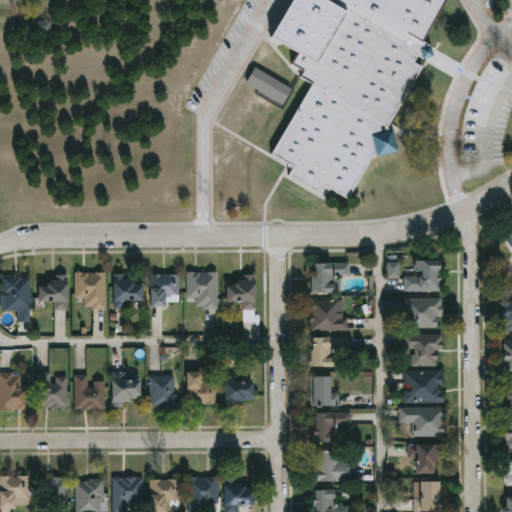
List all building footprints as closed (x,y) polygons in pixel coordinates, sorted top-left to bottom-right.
[(431,44),(434,54),(424,57),(418,53),(413,60),(422,65),(386,125),(390,127),(391,127),(397,149),(396,149),(374,155),(373,152),(347,197),(324,184),(319,193),(287,174),(292,166),(269,152),(312,80),(300,73),(303,68),(291,61),(297,52),(269,36),(290,0),(442,0),(420,38),(431,44)] [(244,85),(282,106),(292,88),(254,67),(244,85)] [(511,257),(510,253),(508,254),(499,237),(501,236),(500,234),(508,229),(509,231),(511,229),(511,257)] [(438,272),(437,290),(400,289),(401,276),(416,276),(416,270),(412,270),(412,260),(435,261),(434,272),(438,272)] [(399,261),(386,261),(386,279),(399,279),(399,261)] [(332,275),(332,277),(338,277),(338,292),(306,291),(306,274),(309,274),(309,262),(346,263),(346,275),(332,275)] [(108,271),(108,309),(94,309),(94,306),(86,306),(86,298),(77,298),(77,272),(108,271)] [(214,271),(214,308),(200,308),(200,306),(194,306),(194,297),(185,297),(185,271),(214,271)] [(127,273),(127,278),(135,278),(135,281),(139,281),(139,284),(148,284),(148,300),(129,300),(129,308),(116,308),(116,273),(127,273)] [(70,274),(70,280),(72,280),(72,301),(69,301),(69,310),(56,309),(56,302),(41,302),(41,286),(51,286),(51,282),(54,282),(55,279),(58,279),(58,274),(70,274)] [(176,274),(176,301),(168,301),(168,306),(155,306),(156,288),(153,288),(153,274),(176,274)] [(252,300),(252,309),(238,310),(238,300),(221,301),(220,285),(229,285),(229,282),(232,282),(232,279),(239,279),(239,274),(252,274),(252,300)] [(18,275),(18,277),(32,277),(32,310),(30,310),(30,320),(19,320),(19,310),(2,310),(2,295),(6,295),(6,290),(3,290),(3,275),(18,275)] [(438,297),(440,314),(434,314),(434,328),(407,329),(406,311),(402,311),(402,298),(438,297)] [(335,299),(335,312),(339,312),(339,316),(345,316),(345,330),(308,330),(307,313),(309,313),(309,311),(308,311),(308,299),(335,299)] [(511,301),(511,331),(507,331),(507,324),(502,324),(503,317),(499,317),(499,302),(511,301)] [(440,333),(440,349),(433,349),(433,365),(409,365),(409,355),(411,355),(411,348),(401,348),(401,334),(440,333)] [(325,348),(325,351),(327,351),(326,366),(305,366),(305,336),(344,336),(345,348),(325,348)] [(511,339),(511,371),(502,371),(500,340),(511,339)] [(438,370),(438,374),(440,374),(440,385),(434,385),(434,388),(436,388),(436,394),(439,394),(439,402),(402,402),(400,395),(401,395),(401,390),(403,390),(402,370),(438,370)] [(52,371),(52,383),(58,383),(58,377),(70,377),(70,407),(38,406),(39,371),(52,371)] [(127,371),(127,379),(146,380),(146,395),(134,395),(134,401),(126,401),(126,407),(113,407),(114,371),(127,371)] [(213,383),(212,401),(209,401),(209,404),(185,404),(186,388),(181,388),(181,371),(196,372),(195,380),(213,383)] [(15,372),(15,376),(22,376),(22,384),(31,384),(32,409),(2,410),(1,372),(15,372)] [(234,373),(234,381),(248,381),(248,385),(251,385),(249,400),(237,400),(237,402),(232,402),(232,408),(221,408),(221,403),(218,403),(218,381),(221,381),(221,373),(234,373)] [(90,387),(96,387),(96,381),(107,382),(106,408),(101,408),(101,411),(84,410),(84,408),(75,407),(77,374),(90,375),(90,387)] [(173,375),(173,394),(179,394),(179,409),(151,410),(151,375),(173,375)] [(326,376),(325,392),(337,392),(337,405),(307,405),(307,375),(326,376)] [(511,378),(511,409),(501,409),(501,391),(503,391),(503,385),(507,385),(507,378),(511,378)] [(439,417),(439,424),(441,424),(441,438),(410,438),(410,421),(396,421),(396,407),(441,407),(441,417),(439,417)] [(331,441),(307,441),(307,428),(310,428),(310,412),(348,412),(348,425),(331,425),(331,441)] [(511,417),(511,448),(504,448),(504,440),(502,440),(502,425),(504,425),(504,417),(511,417)] [(433,455),(433,465),(432,465),(432,473),(411,473),(411,457),(405,457),(405,444),(439,443),(440,455),(433,455)] [(333,451),(334,462),(346,462),(347,468),(351,468),(351,481),(308,481),(308,467),(314,467),(314,451),(333,451)] [(511,459),(511,486),(504,486),(504,483),(502,483),(503,469),(501,467),(501,463),(503,462),(503,459),(511,459)] [(0,477),(29,477),(29,508),(0,508),(0,477)] [(211,511),(189,511),(189,477),(218,477),(218,504),(211,504),(211,511)] [(67,478),(67,504),(39,504),(39,478),(67,478)] [(142,478),(143,501),(127,502),(127,511),(111,511),(111,478),(142,478)] [(102,479),(102,511),(75,511),(75,480),(102,479)] [(165,511),(148,511),(148,479),(182,479),(182,505),(165,505),(165,511)] [(223,511),(223,479),(239,479),(239,486),(252,486),(252,506),(236,506),(236,511),(223,511)] [(434,510),(411,510),(411,482),(435,481),(434,510)] [(318,511),(318,496),(342,495),(342,511),(318,511)]
